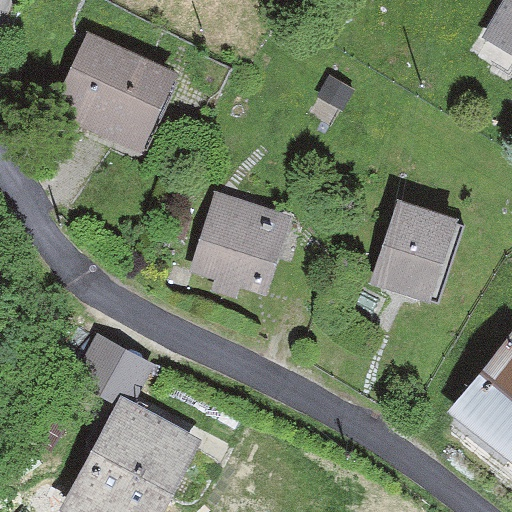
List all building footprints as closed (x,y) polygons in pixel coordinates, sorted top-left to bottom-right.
[(511,0),(489,0),(463,46),(511,74),(511,0)] [(52,117),(142,156),(180,71),(90,32),(52,117)] [(186,276),(266,295),(287,211),(207,191),(186,276)] [(366,294),(436,313),(461,218),(391,200),(366,294)] [(110,330),(90,363),(141,394),(161,360),(110,330)] [(511,332),(452,409),(511,456),(511,332)] [(63,511),(157,511),(197,438),(123,399),(63,511)]
